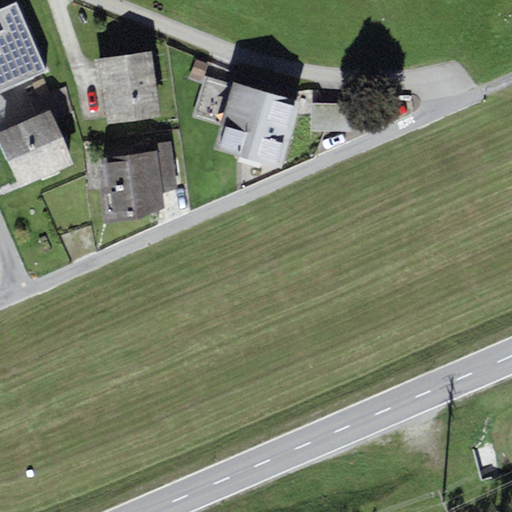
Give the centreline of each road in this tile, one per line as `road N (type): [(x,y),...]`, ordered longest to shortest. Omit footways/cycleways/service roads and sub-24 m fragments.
road 1 (residential): [(465,102),(24,292)]
road 2 (primary): [(149,511),(511,356)]
road 3 (residential): [(465,102),(262,63),(89,0)]
